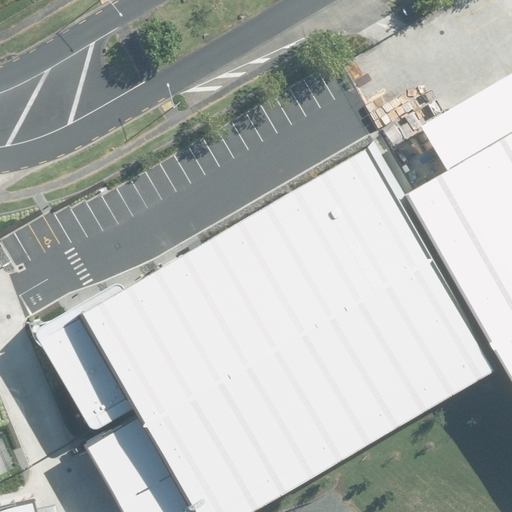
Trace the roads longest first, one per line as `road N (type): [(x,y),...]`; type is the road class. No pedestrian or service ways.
road 1 (unclassified): [(306,0),(143,93),(104,108),(29,114)]
road 2 (unclassified): [(29,114),(102,25),(147,0)]
